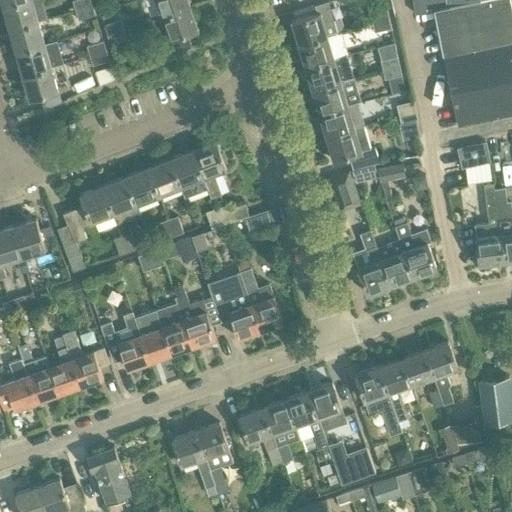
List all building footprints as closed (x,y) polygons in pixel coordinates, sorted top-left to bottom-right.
[(39,21),(32,0),(22,0),(3,6),(9,29),(39,21)] [(75,0),(72,1),(75,10),(92,5),(90,0),(75,0)] [(103,0),(98,2),(101,10),(108,8),(105,0),(103,0)] [(153,18),(153,19),(159,17),(191,5),(188,0),(155,0),(161,15),(153,18)] [(328,36),(328,35),(338,32),(328,0),(327,0),(314,3),(317,13),(292,21),(299,44),(328,36)] [(412,0),(415,13),(435,8),(435,10),(480,0),(412,0)] [(511,4),(511,0),(480,0),(435,10),(444,56),(511,40),(511,4)] [(78,20),(95,15),(92,5),(75,10),(78,20)] [(166,57),(192,46),(188,32),(199,29),(191,5),(159,17),(153,19),(166,57)] [(111,16),(108,8),(101,10),(103,19),(111,16)] [(389,18),(388,9),(371,12),(373,22),(389,18)] [(389,18),(373,22),(375,31),(391,27),(389,18)] [(45,44),(39,21),(9,29),(16,52),(45,44)] [(105,25),(108,34),(123,29),(121,21),(105,25)] [(123,29),(108,34),(111,43),(126,38),(123,29)] [(299,44),(306,67),(335,58),(328,36),(299,44)] [(16,52),(22,75),(51,66),(64,63),(58,40),(45,44),(16,52)] [(511,40),(444,56),(459,124),(511,113),(511,40)] [(87,46),(90,55),(106,50),(103,41),(87,46)] [(106,50),(90,55),(93,65),(109,60),(106,50)] [(306,67),(313,91),(354,78),(347,55),(335,58),(306,67)] [(381,60),(384,69),(399,65),(397,56),(381,60)] [(399,65),(384,69),(386,78),(402,74),(399,65)] [(51,66),(22,75),(29,99),(58,90),(51,66)] [(115,78),(111,66),(91,72),(95,86),(115,78)] [(348,104),(358,101),(361,101),(354,78),(313,91),(319,113),(348,104)] [(397,104),(400,115),(417,111),(415,100),(397,104)] [(319,113),(326,136),(364,125),(365,124),(358,101),(348,104),(319,113)] [(417,111),(400,115),(402,124),(419,120),(417,111)] [(349,154),(353,168),(374,163),(380,162),(375,146),(371,147),(364,125),(326,136),(333,159),(349,154)] [(211,196),(222,192),(215,173),(227,169),(220,151),(222,150),(219,143),(217,144),(216,141),(214,142),(213,139),(201,143),(203,146),(194,150),(208,188),(211,196)] [(458,147),(463,167),(492,161),(487,141),(458,147)] [(171,159),(181,186),(185,196),(208,188),(194,150),(171,159)] [(171,159),(149,167),(159,195),(181,186),(171,159)] [(355,182),(378,176),(374,163),(353,168),(352,168),(355,182)] [(378,168),(381,181),(405,176),(403,163),(378,168)] [(149,167),(126,176),(136,204),(159,195),(149,167)] [(349,169),(328,177),(340,210),(361,203),(349,169)] [(118,223),(140,214),(136,204),(126,176),(103,184),(114,213),(118,223)] [(489,221),(475,223),(480,263),(504,260),(495,187),(494,182),(484,183),(489,221)] [(80,193),(85,204),(63,212),(68,223),(57,227),(74,270),(86,266),(76,240),(87,236),(82,225),(114,213),(103,184),(80,193)] [(505,186),(495,187),(504,260),(511,258),(511,208),(511,201),(507,201),(505,186)] [(225,204),(215,207),(216,209),(221,224),(245,216),(249,215),(245,203),(227,209),(225,204)] [(221,224),(215,207),(206,210),(212,227),(221,224)] [(245,216),(249,230),(274,222),(270,208),(249,215),(245,216)] [(178,215),(168,219),(174,235),(184,231),(178,215)] [(37,264),(32,253),(46,249),(36,218),(12,225),(25,270),(32,292),(51,285),(45,267),(38,269),(37,264)] [(159,222),(165,238),(174,235),(168,219),(159,222)] [(407,221),(395,225),(413,275),(436,267),(427,242),(431,240),(426,227),(411,232),(407,221)] [(16,258),(21,271),(25,270),(12,225),(0,228),(0,253),(3,262),(16,258)] [(47,225),(39,227),(43,240),(51,238),(47,225)] [(371,229),(390,283),(413,275),(395,225),(399,237),(382,243),(380,239),(376,241),(371,229)] [(365,247),(370,261),(358,266),(367,291),(390,283),(371,229),(361,233),(366,247),(365,247)] [(123,234),(129,251),(139,247),(133,231),(123,234)] [(202,232),(192,235),(197,248),(206,245),(202,232)] [(120,254),(129,251),(123,234),(114,238),(120,254)] [(180,252),(182,260),(198,255),(191,236),(160,247),(164,258),(180,252)] [(159,247),(138,254),(143,270),(164,263),(159,247)] [(269,282),(258,286),(251,266),(250,267),(247,260),(238,264),(240,270),(261,328),(283,321),(269,282)] [(232,317),(239,336),(261,328),(240,270),(231,274),(238,294),(225,298),(221,287),(211,290),(221,320),(232,317)] [(80,280),(71,283),(74,292),(83,289),(80,280)] [(202,298),(190,302),(182,283),(173,286),(178,302),(193,344),(215,336),(202,298)] [(24,295),(2,303),(3,305),(6,315),(13,312),(13,310),(27,305),(24,295)] [(156,311),(161,325),(171,352),(193,344),(178,302),(156,311)] [(115,330),(111,320),(101,324),(113,360),(123,357),(127,368),(149,360),(135,322),(132,311),(123,313),(127,326),(115,330)] [(51,327),(63,360),(50,364),(46,354),(45,355),(58,392),(80,384),(62,335),(59,324),(51,327)] [(139,333),(149,360),(171,352),(161,325),(139,333)] [(62,335),(80,384),(102,376),(98,365),(108,362),(103,346),(82,353),(74,331),(64,334),(62,335)] [(451,384),(446,370),(458,366),(448,340),(425,348),(434,375),(438,388),(444,403),(454,400),(448,385),(451,384)] [(58,392),(45,355),(33,359),(27,342),(17,346),(22,358),(36,400),(58,392)] [(425,348),(402,356),(411,383),(434,375),(425,348)] [(402,356),(380,364),(401,426),(411,423),(399,387),(411,383),(402,356)] [(36,400),(22,358),(10,363),(15,377),(0,381),(0,399),(3,407),(13,404),(14,407),(16,407),(18,410),(28,407),(26,403),(36,400)] [(401,426),(380,364),(356,373),(370,412),(382,408),(391,433),(402,429),(401,427),(401,426)] [(484,420),(511,416),(511,395),(509,375),(480,379),(484,420)] [(328,444),(323,427),(345,419),(332,381),(309,389),(328,444)] [(444,403),(438,388),(428,391),(434,407),(444,403)] [(318,448),(328,444),(309,389),(286,397),(295,423),(308,419),(318,448)] [(274,435),(282,459),(292,456),(286,442),(299,437),(295,423),(286,397),(263,405),(272,431),(274,435)] [(262,435),(263,439),(272,463),(282,460),(274,435),(272,431),(263,405),(240,413),(249,440),(262,435)] [(480,419),(451,423),(457,442),(482,440),(480,419)] [(219,421),(196,429),(215,484),(225,480),(220,464),(233,460),(219,421)] [(173,437),(182,463),(195,458),(200,472),(205,488),(215,484),(196,429),(173,437)] [(454,432),(446,435),(449,444),(447,447),(449,452),(459,448),(454,432)] [(132,491),(114,445),(86,455),(92,469),(95,468),(107,501),(132,491)] [(326,445),(315,449),(319,461),(330,457),(326,445)] [(346,452),(332,457),(341,483),(375,471),(366,445),(346,452)] [(408,447),(399,450),(397,454),(400,463),(412,459),(408,447)] [(478,449),(464,453),(466,462),(481,457),(478,449)] [(455,466),(466,462),(464,453),(452,457),(455,466)] [(414,494),(432,488),(429,478),(445,473),(441,461),(406,472),(414,494)] [(406,472),(396,475),(403,498),(414,494),(406,472)] [(82,511),(87,510),(78,483),(65,487),(61,477),(38,485),(47,511),(82,511)] [(380,511),(371,483),(348,491),(351,500),(364,496),(370,511),(380,511)] [(215,484),(205,488),(207,495),(218,491),(215,484)] [(47,511),(38,485),(16,493),(22,511),(47,511)] [(348,491),(336,495),(339,504),(351,500),(348,491)] [(304,505),(291,510),(291,511),(315,511),(312,503),(304,505)]
